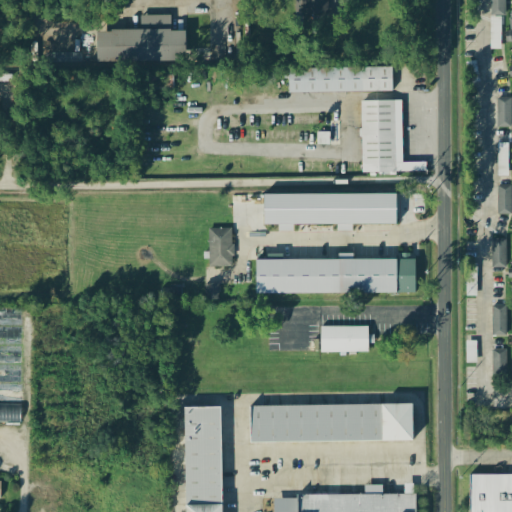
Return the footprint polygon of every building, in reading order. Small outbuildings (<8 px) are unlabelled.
[(296,0),(296,16),(329,17),(329,0),(296,0)] [(507,0),(492,0),(492,16),(507,16),(507,0)] [(100,63),(190,61),(190,30),(174,30),(174,16),(143,16),(143,30),(100,31),(100,63)] [(396,93),(396,69),(291,70),(292,94),(396,93)] [(498,100),(498,128),(510,128),(510,100),(498,100)] [(404,101),(363,102),(363,129),(362,129),(363,175),(430,173),(429,163),(406,164),(404,101)] [(511,185),(499,186),(500,215),(511,215),(511,185)] [(268,195),(268,225),(353,225),(401,225),(401,195),(268,195)] [(211,268),(235,268),(234,229),(210,230),(211,268)] [(508,240),(494,240),(494,269),(509,269),(508,240)] [(420,294),(419,259),(260,261),(260,295),(420,294)] [(222,285),(207,285),(207,300),(222,300),(222,285)] [(494,336),(508,336),(508,307),(494,307),(494,336)] [(321,328),(322,354),(371,353),(371,327),(321,328)] [(0,362),(23,362),(23,347),(0,347),(0,362)] [(494,351),(495,379),(508,379),(508,350),(494,351)] [(0,423),(23,423),(23,385),(23,367),(0,366),(0,423)] [(250,407),(250,444),(411,443),(411,407),(250,407)] [(220,511),(219,409),(183,409),(184,511),(220,511)] [(469,511),(511,511),(511,476),(469,476),(469,511)] [(414,511),(414,486),(404,486),(404,496),(381,496),(381,488),(364,488),(364,497),(273,498),(273,511),(414,511)]
